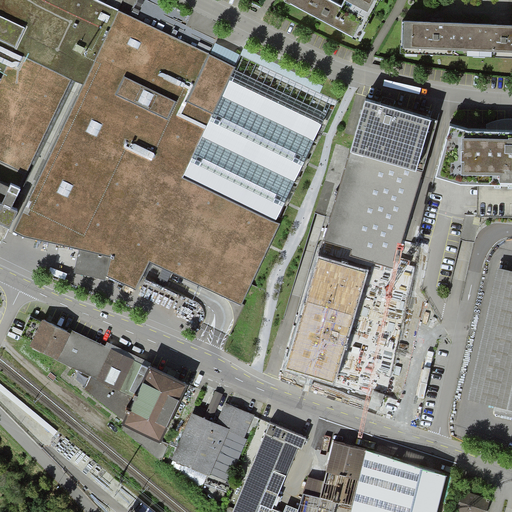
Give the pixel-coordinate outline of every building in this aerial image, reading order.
[(0,0),(0,231),(4,234),(19,201),(13,198),(73,75),(83,79),(14,231),(112,255),(105,275),(133,288),(147,261),(239,303),(277,224),(335,102),(229,52),(226,51),(123,1),(120,6),(107,0),(0,0)] [(377,0),(301,0),(361,31),(377,0)] [(511,54),(511,16),(502,16),(436,14),(404,12),(402,50),(511,54)] [(418,163),(434,111),(369,91),(324,242),(394,263),(424,165),(418,163)] [(511,174),(511,122),(471,121),(453,116),(438,165),(463,173),(511,174)] [(350,258),(319,249),(287,366),(318,374),(350,258)] [(511,266),(499,263),(469,395),(497,401),(494,411),(511,415),(511,266)] [(418,304),(423,286),(415,284),(410,302),(418,304)] [(161,439),(188,381),(107,343),(102,347),(42,320),(33,347),(89,376),(85,390),(122,420),(161,439)] [(246,434),(255,412),(226,400),(219,418),(194,408),(175,454),(212,469),(229,427),(246,434)] [(305,437),(271,422),(232,511),(297,511),(298,509),(287,503),(283,511),(271,506),(298,445),(301,446),(305,437)] [(348,445),(334,441),(324,480),(307,475),(298,509),(297,511),(435,511),(446,469),(348,445)] [(477,511),(486,511),(491,497),(464,488),(458,506),(477,511)]
